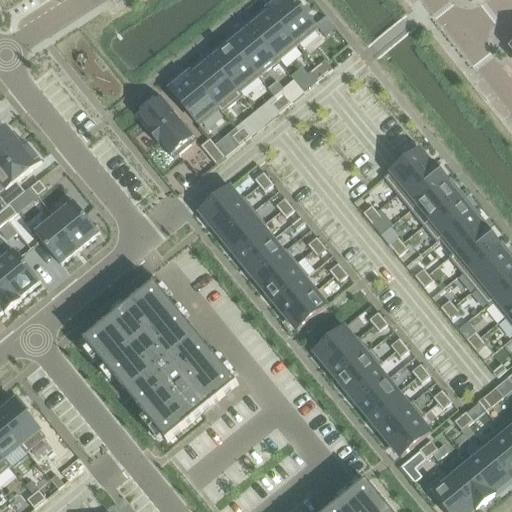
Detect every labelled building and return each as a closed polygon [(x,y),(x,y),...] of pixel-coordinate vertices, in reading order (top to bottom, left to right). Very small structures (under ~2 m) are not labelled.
[(293,0),(282,0),(269,11),(299,48),(318,31),(293,0)] [(270,15),(252,30),(279,64),(299,48),(269,11),(268,12),(270,15)] [(252,30),(232,46),(260,80),(279,64),(252,30)] [(232,46),(212,63),(243,100),(243,99),(240,95),(260,80),(232,46)] [(191,75),(190,75),(223,115),(243,100),(212,63),(194,78),(191,74),(191,75)] [(322,65),(316,70),(324,79),(330,75),(322,65)] [(316,70),(311,75),(318,84),(324,79),(316,70)] [(190,75),(170,92),(200,128),(219,112),(222,116),(223,115),(190,75)] [(283,97),(277,102),(285,111),(291,107),(283,97)] [(144,116),(140,119),(151,132),(149,133),(159,145),(161,144),(175,161),(197,143),(162,101),(159,103),(157,100),(142,113),(144,116)] [(277,102),(271,107),(279,116),(285,111),(277,102)] [(0,167),(23,149),(22,148),(7,129),(0,134),(0,167)] [(244,129),(238,134),(246,143),(252,139),(244,129)] [(238,134),(232,139),(240,148),(246,143),(238,134)] [(211,141),(201,149),(217,167),(226,160),(211,141)] [(23,149),(0,167),(0,200),(7,209),(26,194),(18,185),(42,165),(26,145),(22,148),(23,149)] [(420,152),(385,181),(398,197),(436,167),(435,166),(433,168),(420,152)] [(436,167),(398,197),(411,213),(448,183),(436,167)] [(264,175),(255,183),(260,189),(269,181),(264,175)] [(269,181),(260,189),(265,195),(274,187),(269,181)] [(40,183),(31,190),(38,200),(48,192),(40,183)] [(448,183),(411,213),(424,229),(459,200),(447,185),(449,184),(448,183)] [(230,190),(201,214),(212,228),(245,201),(245,200),(241,203),(230,190)] [(459,200),(424,229),(437,245),(472,216),(459,200)] [(245,201),(212,228),(223,241),(256,214),(245,201)] [(286,201),(276,209),(281,215),(290,207),(286,201)] [(74,204),(55,220),(81,252),(101,237),(74,204)] [(10,207),(1,215),(8,224),(18,216),(10,207)] [(290,207),(281,215),(286,221),(295,213),(290,207)] [(373,208),(363,216),(368,222),(378,214),(373,208)] [(256,214),(223,241),(233,254),(263,230),(266,227),(256,214)] [(378,214),(368,222),(373,228),(382,220),(378,214)] [(1,215),(0,215),(0,230),(8,224),(1,215)] [(472,216),(437,245),(438,245),(441,242),(453,257),(449,260),(450,261),(487,230),(486,230),(484,231),(472,216)] [(55,220),(35,236),(62,268),(81,252),(55,220)] [(301,220),(292,228),(297,234),(306,226),(301,220)] [(263,230),(233,254),(244,267),(273,243),(263,230)] [(487,230),(450,261),(463,276),(500,246),(487,231),(487,230)] [(318,240),(308,248),(313,254),(322,246),(318,240)] [(399,240),(389,248),(394,253),(403,246),(399,240)] [(273,243),(244,267),(254,280),(284,256),(273,243)] [(322,246),(313,254),(318,260),(327,252),(322,246)] [(403,246),(394,253),(399,259),(408,252),(403,246)] [(500,246),(463,276),(476,292),(511,263),(499,249),(501,247),(500,246)] [(0,265),(0,278),(20,302),(41,285),(15,253),(0,265)] [(284,256),(254,280),(265,293),(295,269),(284,256)] [(511,264),(511,263),(476,292),(489,308),(511,288),(511,264)] [(339,266),(330,274),(334,280),(344,272),(339,266)] [(295,269),(265,293),(276,306),(305,282),(295,269)] [(424,271),(415,279),(420,285),(429,277),(424,271)] [(344,272),(334,280),(339,285),(349,278),(344,272)] [(429,277),(420,285),(425,291),(434,283),(429,277)] [(0,318),(4,315),(6,317),(22,303),(20,302),(0,278),(0,318)] [(305,282),(276,306),(286,319),(316,295),(305,282)] [(156,286),(85,344),(168,445),(239,387),(156,286)] [(511,288),(489,308),(493,305),(505,320),(511,314),(511,288)] [(316,295),(286,319),(298,333),(327,308),(316,295)] [(450,303),(441,311),(446,317),(455,309),(450,303)] [(455,309),(446,317),(450,322),(460,315),(455,309)] [(379,315),(370,323),(374,328),(384,321),(379,315)] [(384,321),(374,328),(379,334),(389,327),(384,321)] [(345,330),(315,354),(327,368),(360,341),(360,340),(356,343),(345,330)] [(476,335),(467,342),(472,348),(481,340),(476,335)] [(481,340),(472,348),(476,354),(486,346),(481,340)] [(360,341),(327,368),(337,381),(373,352),(372,351),(370,353),(360,341)] [(400,341),(391,349),(396,355),(405,347),(400,341)] [(405,347),(396,355),(401,360),(410,353),(405,347)] [(373,352),(337,381),(348,394),(383,365),(373,352)] [(383,365),(348,394),(358,406),(388,382),(378,371),(384,366),(383,365)] [(422,367),(412,374),(417,380),(426,373),(422,367)] [(502,367),(493,374),(498,380),(507,373),(502,367)] [(426,373),(417,380),(422,386),(431,379),(426,373)] [(388,382),(358,406),(369,420),(399,396),(388,382)] [(443,393),(433,400),(438,406),(448,399),(443,393)] [(399,396),(369,420),(380,433),(415,404),(414,403),(408,408),(399,396)] [(448,399),(438,406),(443,412),(452,405),(448,399)] [(484,400),(478,405),(486,414),(492,409),(484,400)] [(0,417),(0,420),(22,448),(21,448),(27,456),(47,440),(41,433),(25,414),(17,403),(0,417)] [(415,404),(380,433),(390,446),(425,417),(415,404)] [(467,414),(461,419),(468,429),(474,424),(467,414)] [(425,417),(390,446),(401,459),(431,436),(420,423),(426,418),(425,417)] [(461,419),(455,424),(462,433),(468,429),(461,419)] [(511,419),(499,430),(511,445),(511,419)] [(0,456),(5,462),(21,448),(22,448),(0,420),(0,456)] [(511,445),(499,430),(481,444),(484,448),(511,481),(511,480),(511,445)] [(431,444),(425,448),(433,458),(439,453),(431,444)] [(484,449),(467,463),(495,498),(496,497),(494,495),(511,481),(484,448),(481,444),(480,445),(484,449)] [(425,448),(419,453),(427,462),(433,458),(425,448)] [(0,478),(11,469),(5,462),(0,456),(0,478)] [(419,457),(402,470),(415,486),(421,481),(415,472),(424,464),(419,457)] [(467,463),(449,477),(478,511),(495,498),(467,463)] [(449,477),(431,492),(446,511),(473,511),(475,511),(476,511),(477,511),(478,511),(449,477)] [(57,478),(51,483),(59,492),(65,487),(57,478)] [(391,511),(368,484),(332,511),(391,511)] [(39,493),(33,497),(41,507),(47,502),(39,493)] [(33,497),(28,502),(35,511),(41,507),(33,497)]
